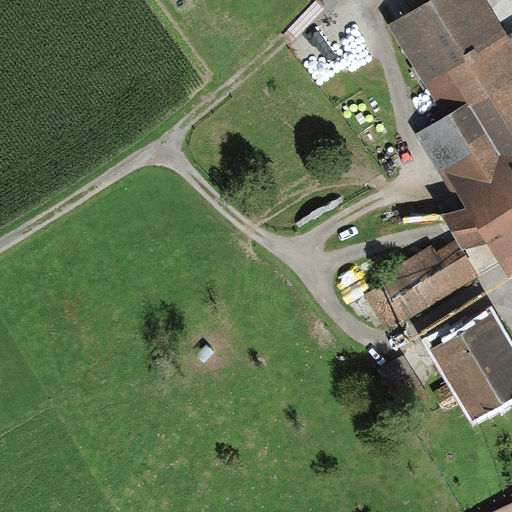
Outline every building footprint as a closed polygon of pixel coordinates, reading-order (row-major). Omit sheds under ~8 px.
[(505,266),(511,261),(511,40),(509,42),(484,0),(435,0),(394,25),(450,120),(426,134),(505,266)] [(393,323),(469,276),(450,246),(375,292),(393,323)] [(511,361),(488,321),(439,350),(474,409),(511,386),(511,361)] [(399,359),(378,371),(389,391),(411,379),(399,359)] [(511,511),(511,502),(490,511),(511,511)]
